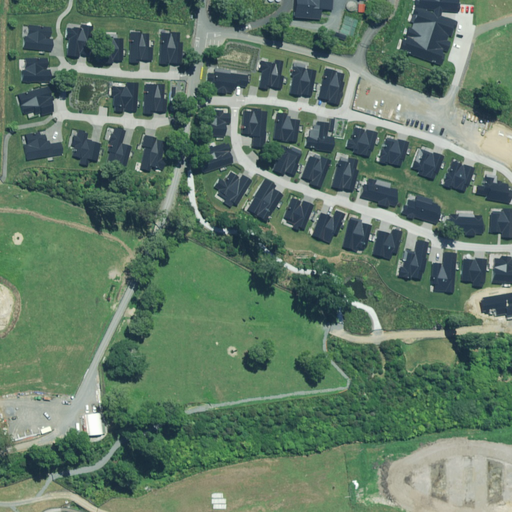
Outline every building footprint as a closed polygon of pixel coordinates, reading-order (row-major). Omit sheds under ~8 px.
[(291,0),(290,14),(316,16),(317,3),(329,4),(329,0),(291,0)] [(438,57),(453,18),(412,3),(397,42),(438,57)] [(344,18),(326,12),(322,24),(340,30),(344,18)] [(25,21),(23,45),(51,48),(54,24),(25,21)] [(90,42),(93,27),(68,23),(65,39),(69,40),(66,56),(76,58),(79,40),(90,42)] [(126,31),(104,30),(103,59),(116,60),(116,57),(124,57),(126,31)] [(154,31),(132,30),(131,58),(152,59),(154,31)] [(175,33),(161,32),(159,64),(174,64),(175,33)] [(49,53),(24,53),(24,65),(22,65),(22,78),(45,78),(45,63),(49,63),(49,53)] [(280,77),(283,63),(276,61),(275,67),(258,64),(256,74),(260,75),(258,89),(268,91),(268,88),(281,90),(283,78),(280,77)] [(312,92),(317,66),(295,62),(290,88),(312,92)] [(250,70),(214,67),(212,87),(234,89),(235,83),(248,84),(250,70)] [(347,77),(329,71),(320,102),(339,107),(347,77)] [(137,108),(139,80),(112,78),(111,90),(113,90),(112,106),(137,108)] [(163,86),(145,85),(143,114),(161,115),(163,86)] [(49,86),(18,95),(23,114),(34,111),(35,116),(56,111),(49,86)] [(300,112),(279,108),(274,135),(295,139),(300,112)] [(264,150),(267,111),(244,109),(241,136),(251,137),(250,149),(264,150)] [(200,117),(199,137),(225,138),(225,126),(228,126),(228,115),(222,115),(222,112),(212,111),(211,117),(200,117)] [(308,132),(307,145),(331,148),(333,134),(327,133),(329,118),(318,117),(316,133),(308,132)] [(369,153),(376,129),(353,123),(346,147),(369,153)] [(87,131),(75,128),(71,145),(73,145),(70,156),(94,162),(99,144),(85,141),(87,131)] [(125,131),(116,128),(113,136),(111,135),(109,142),(111,143),(105,163),(123,168),(129,145),(121,143),(125,131)] [(16,138),(20,161),(61,155),(58,141),(45,143),(43,133),(16,138)] [(407,140),(387,134),(379,160),(399,166),(407,140)] [(161,142),(144,136),(133,169),(148,173),(149,169),(160,172),(163,162),(156,160),(161,142)] [(272,166),(290,173),(300,149),(278,141),(273,154),(277,156),(272,166)] [(225,145),(195,155),(202,175),(232,165),(225,145)] [(319,184),(329,157),(310,150),(300,176),(319,184)] [(419,150),(412,168),(421,171),(420,173),(434,178),(436,174),(437,174),(444,156),(434,153),(434,155),(419,150)] [(356,163),(339,157),(330,188),(349,194),(356,172),(354,171),(356,163)] [(466,191),(474,167),(452,160),(443,185),(450,187),(451,186),(466,191)] [(215,196),(233,208),(249,184),(230,171),(223,183),(218,180),(212,189),(218,192),(215,196)] [(397,181),(367,171),(360,193),(376,198),(375,202),(389,206),(397,181)] [(478,186),(476,195),(487,197),(487,198),(510,203),(511,191),(508,191),(509,185),(496,182),(497,177),(487,175),(484,187),(478,186)] [(263,176),(244,206),(262,218),(279,192),(271,187),(274,182),(263,176)] [(439,201),(410,190),(403,210),(431,220),(439,201)] [(301,230),(311,206),(293,198),(282,222),(301,230)] [(511,209),(502,210),(502,213),(491,212),(491,232),(501,232),(501,238),(511,237),(511,209)] [(336,236),(345,214),(335,210),(332,218),(321,214),(313,237),(330,243),(333,235),(336,236)] [(482,215),(450,214),(450,227),(463,228),(463,234),(465,234),(465,236),(475,236),(475,234),(484,234),(484,225),(482,225),(482,215)] [(362,220),(350,218),(344,247),(358,250),(358,246),(366,248),(371,226),(361,224),(362,220)] [(392,234),(378,231),(373,255),(391,259),(392,253),(396,254),(401,231),(393,229),(392,234)] [(409,277),(420,280),(428,243),(416,240),(414,252),(405,250),(403,259),(405,260),(403,268),(401,268),(399,276),(408,278),(409,277)] [(454,292),(456,254),(443,253),(443,264),(432,263),(431,283),(435,284),(434,291),(454,292)] [(501,260),(495,259),(494,283),(511,283),(511,260),(511,257),(501,257),(501,260)] [(477,260),(464,259),(462,282),(473,282),(473,285),(484,286),(486,259),(477,259),(477,260)] [(484,302),(479,302),(481,312),(495,310),(496,314),(506,313),(507,316),(511,315),(511,292),(483,297),(484,302)]
